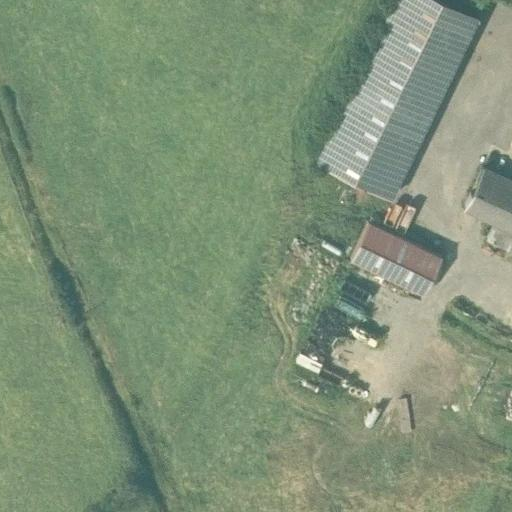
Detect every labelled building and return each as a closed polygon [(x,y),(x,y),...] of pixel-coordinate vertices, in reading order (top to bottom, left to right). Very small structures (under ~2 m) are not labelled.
[(454,0),(392,0),(316,157),(389,193),(477,11),(454,0)] [(511,176),(482,163),(464,202),(496,217),(511,223),(511,176)] [(441,252),(367,217),(350,254),(423,289),(441,252)] [(511,223),(496,217),(487,235),(511,246),(511,223)] [(448,328),(440,351),(470,362),(478,339),(448,328)]
